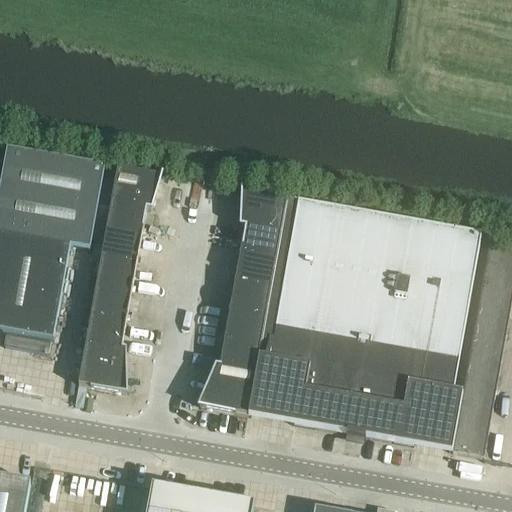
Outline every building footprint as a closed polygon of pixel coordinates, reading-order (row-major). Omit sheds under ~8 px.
[(61,325),(75,249),(95,252),(110,170),(12,152),(0,217),(0,332),(16,335),(58,342),(61,325)] [(118,174),(112,206),(149,213),(149,214),(152,215),(163,182),(118,174)] [(245,197),(243,231),(247,232),(247,231),(282,236),(288,204),(245,197)] [(257,372),(248,420),(295,428),(351,438),(352,433),(364,435),(363,440),(414,449),(453,456),(456,442),(458,430),(460,419),(462,407),(464,397),(454,395),(482,238),(299,205),(271,362),(259,360),(257,372)] [(112,206),(107,235),(144,242),(149,214),(149,213),(112,206)] [(247,232),(242,259),(276,265),(282,236),(247,231),(247,232)] [(107,235),(101,264),(138,271),(144,242),(107,235)] [(511,243),(492,240),(489,253),(511,257),(511,243)] [(511,257),(489,253),(487,265),(511,269),(511,257)] [(242,259),(237,288),(271,294),(276,265),(242,259)] [(101,264),(96,293),(133,300),(138,271),(101,264)] [(511,269),(487,265),(485,277),(511,281),(511,269)] [(511,281),(485,277),(483,289),(511,293),(511,281)] [(237,288),(231,317),(266,323),(271,294),(237,288)] [(511,293),(483,289),(481,300),(511,305),(511,293)] [(96,293),(91,322),(128,329),(133,300),(96,293)] [(511,305),(481,300),(479,312),(510,318),(511,308),(511,305)] [(479,312),(477,324),(508,330),(510,318),(479,312)] [(231,317),(226,346),(261,352),(266,323),(231,317)] [(91,322),(86,351),(122,358),(123,356),(128,329),(91,322)] [(477,324),(475,336),(506,341),(508,330),(477,324)] [(475,336),(473,348),(504,353),(506,341),(475,336)] [(226,346),(222,367),(257,372),(259,360),(261,352),(226,346)] [(473,348),(470,360),(502,365),(504,353),(473,348)] [(86,351),(79,390),(126,398),(125,356),(123,356),(122,358),(86,351)] [(470,360),(468,371),(500,377),(502,365),(470,360)] [(218,372),(201,412),(248,420),(257,372),(222,367),(222,372),(218,372)] [(468,371),(466,383),(498,389),(500,377),(468,371)] [(466,383),(464,395),(496,401),(498,389),(466,383)] [(464,397),(462,407),(493,412),(496,401),(464,395),(464,397)] [(462,407),(460,419),(491,424),(493,412),(462,407)] [(460,419),(458,430),(489,436),(491,424),(460,419)] [(458,430),(456,442),(487,448),(489,436),(458,430)] [(456,442),(453,456),(485,462),(487,448),(456,442)] [(0,511),(29,511),(34,484),(32,484),(0,477),(0,511)] [(153,491),(149,511),(254,511),(255,510),(153,491)]
